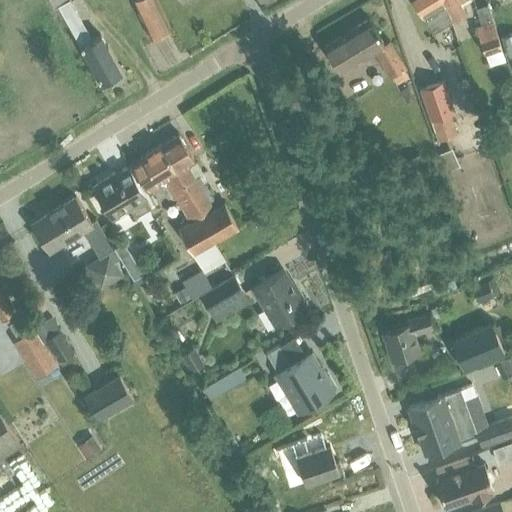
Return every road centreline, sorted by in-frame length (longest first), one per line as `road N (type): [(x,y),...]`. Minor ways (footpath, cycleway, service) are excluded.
road 1 (residential): [(407,511),(247,44)]
road 2 (residential): [(0,197),(247,44)]
